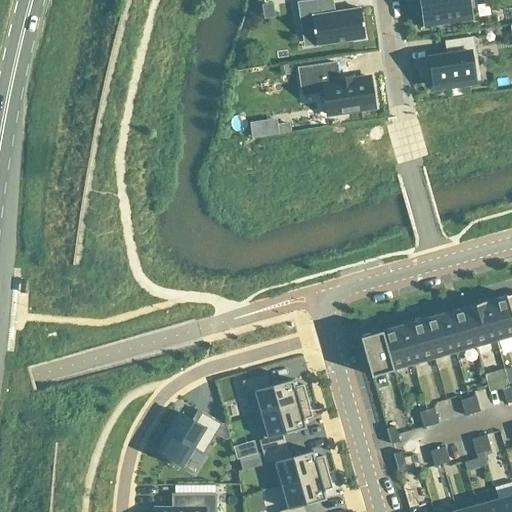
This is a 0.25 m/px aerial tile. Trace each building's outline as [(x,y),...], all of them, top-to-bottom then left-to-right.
[(311,17),(315,45),(364,38),(360,8),(334,12),(332,0),(307,0),(296,2),(299,19),(311,17)] [(419,0),(423,26),(471,19),(470,11),(476,10),(475,0),(419,0)] [(446,55),(428,57),(432,87),(480,80),(473,36),(444,41),(446,55)] [(336,63),(298,68),(302,95),(323,92),(326,114),(374,107),(373,101),(374,101),(371,84),(370,84),(369,77),(351,80),(351,77),(347,77),(348,79),(340,80),(340,79),(338,79),(336,63)] [(462,110),(464,124),(432,129),(437,157),(482,150),(479,132),(492,130),(488,107),(462,110)] [(289,122),(275,124),(277,133),(290,131),(289,122)] [(372,140),(308,149),(313,184),(354,178),(356,187),(374,184),(372,175),(377,174),(372,140)] [(511,335),(511,294),(507,296),(507,295),(485,301),(496,340),(511,335)] [(496,340),(485,301),(464,307),(475,346),(496,340)] [(475,346),(464,307),(443,313),(454,352),(475,346)] [(454,352),(443,313),(423,319),(434,358),(454,352)] [(434,358),(423,319),(402,325),(413,364),(434,358)] [(413,364),(402,325),(381,330),(392,370),(413,364)] [(392,370),(381,330),(359,336),(371,376),(392,370)] [(249,392),(256,415),(307,401),(302,385),(294,387),(292,379),(271,385),(267,373),(241,381),(245,393),(249,392)] [(511,402),(511,396),(509,386),(501,389),(506,404),(511,402)] [(475,396),(467,398),(472,414),(480,411),(475,396)] [(472,414),(467,398),(460,400),(464,416),(472,414)] [(311,416),(307,401),(256,415),(263,439),(258,440),(261,452),(286,445),(283,433),(305,427),(303,419),(311,416)] [(438,423),(434,408),(426,410),(430,425),(438,423)] [(430,425),(426,410),(418,412),(423,427),(430,425)] [(221,424),(201,411),(195,422),(179,412),(156,451),(182,467),(192,448),(203,455),(221,424)] [(398,442),(396,435),(394,426),(386,428),(391,444),(398,442)] [(490,450),(486,434),(478,437),(483,452),(490,450)] [(483,452),(478,437),(471,439),(475,454),(483,452)] [(312,450),(290,456),(286,445),(261,452),(265,464),(269,463),(276,487),(281,486),(281,485),(327,472),(322,456),(314,459),(312,450)] [(449,462),(445,446),(437,448),(441,464),(449,462)] [(441,464),(437,448),(429,450),(434,466),(441,464)] [(398,469),(406,467),(401,451),(393,453),(398,469)] [(331,488),(327,472),(281,485),(281,486),(288,509),(278,511),(305,511),(303,504),(325,498),(323,490),(331,488)] [(214,511),(215,494),(172,494),(172,508),(154,508),(154,511),(214,511)] [(511,511),(511,494),(496,499),(499,511),(511,511)] [(499,511),(496,499),(475,505),(477,511),(499,511)]
